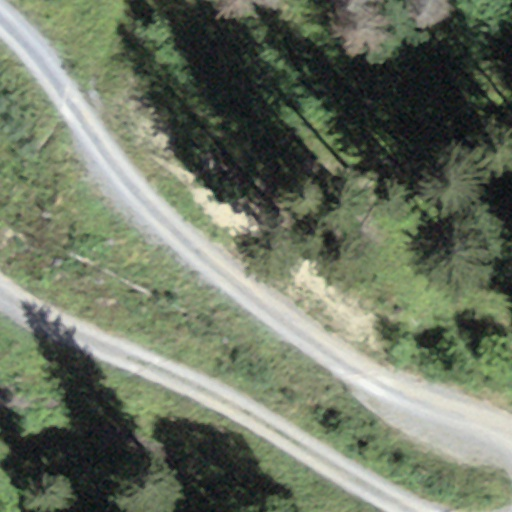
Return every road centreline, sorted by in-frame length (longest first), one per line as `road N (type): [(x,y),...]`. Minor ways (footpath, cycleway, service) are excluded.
road 1 (track): [(0,5),(64,58),(105,111),(122,171),(152,221),(345,361),(511,444)]
road 2 (track): [(423,511),(240,406),(80,327),(0,275)]
